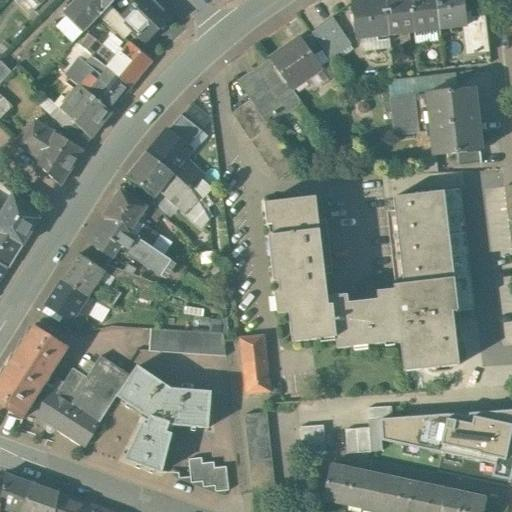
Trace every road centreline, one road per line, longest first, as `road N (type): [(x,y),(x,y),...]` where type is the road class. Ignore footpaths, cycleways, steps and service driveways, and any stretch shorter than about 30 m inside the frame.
road 1 (residential): [(224,29),(147,106),(0,329)]
road 2 (residential): [(0,450),(140,495)]
